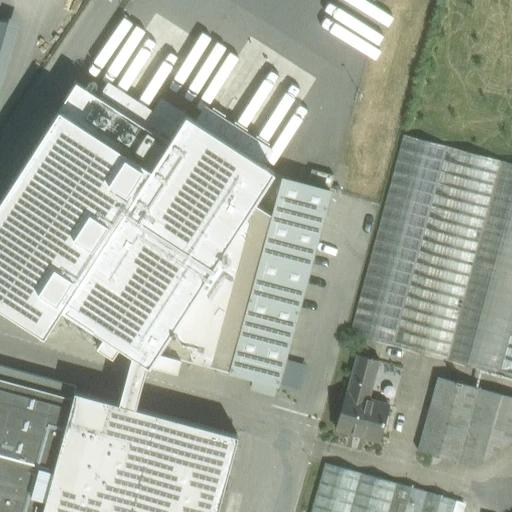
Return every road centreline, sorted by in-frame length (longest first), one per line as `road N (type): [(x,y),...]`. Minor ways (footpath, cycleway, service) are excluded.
road 1 (residential): [(282,511),(291,454),(272,425),(0,344)]
road 2 (unknown): [(202,248),(152,390)]
road 3 (unknown): [(272,425),(390,464)]
